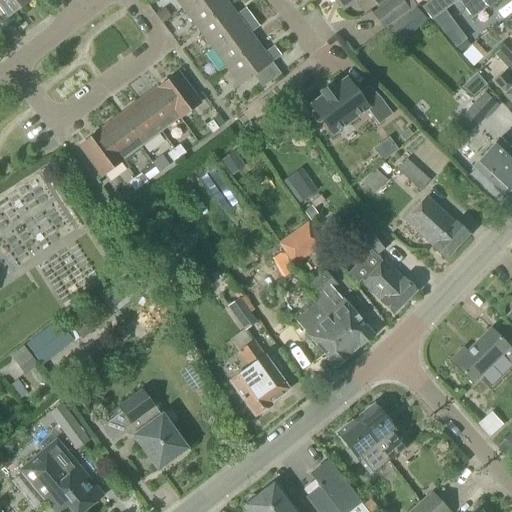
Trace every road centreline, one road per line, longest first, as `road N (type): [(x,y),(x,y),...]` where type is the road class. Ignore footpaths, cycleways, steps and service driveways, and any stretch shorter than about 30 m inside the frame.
road 1 (tertiary): [(191,511),(391,351)]
road 2 (residential): [(11,70),(53,114),(77,114),(154,57),(151,34),(129,0)]
road 3 (residential): [(511,484),(391,351)]
road 4 (tertiary): [(391,351),(511,224)]
